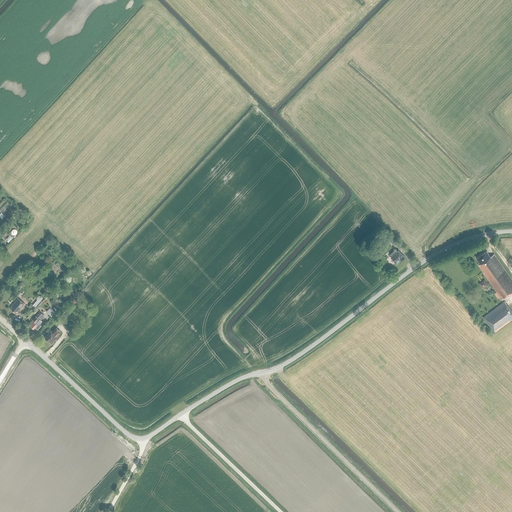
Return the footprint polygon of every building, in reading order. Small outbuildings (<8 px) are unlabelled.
[(9,232),(14,237),(20,231),(15,226),(9,232)] [(391,237),(388,240),(394,247),(398,243),(391,237)] [(390,255),(392,258),(391,259),(396,264),(400,261),(401,262),(404,258),(396,249),(390,255)] [(494,294),(498,300),(500,298),(502,300),(511,292),(511,280),(494,255),(491,257),(486,251),(476,258),(480,264),(478,265),(483,271),(482,272),(496,293),(494,294)] [(51,269),(59,277),(66,270),(58,262),(51,269)] [(486,279),(480,283),(483,289),(490,285),(486,279)] [(24,304),(18,299),(10,307),(12,308),(10,310),(14,313),(15,311),(16,313),(24,304)] [(511,320),(511,311),(505,302),(483,318),(495,334),(511,320)] [(50,308),(47,312),(52,316),(55,313),(50,308)] [(42,322),(40,319),(43,315),(40,312),(30,323),(31,324),(30,326),(33,329),(34,328),(37,330),(41,326),(39,325),(42,322)] [(45,337),(48,341),(48,340),(52,343),(57,337),(56,336),(59,333),(55,329),(52,332),(50,331),(45,337)]
